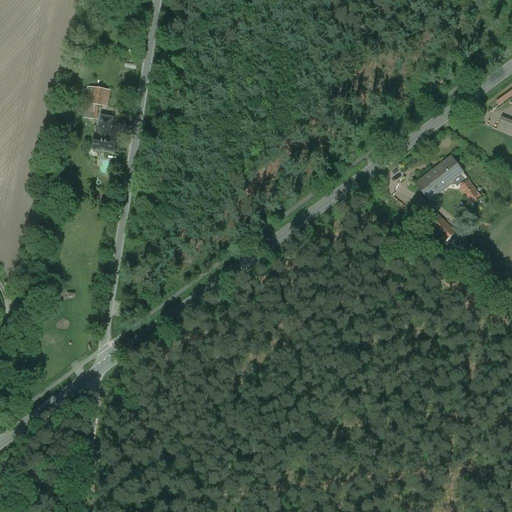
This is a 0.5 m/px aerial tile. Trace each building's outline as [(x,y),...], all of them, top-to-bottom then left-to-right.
[(106,89),(93,87),(90,103),(99,105),(101,96),(105,97),(106,89)] [(498,106),(511,96),(511,89),(495,101),(498,106)] [(109,118),(98,116),(95,134),(93,133),(90,150),(110,153),(113,137),(109,136),(109,133),(106,133),(109,118)] [(495,131),(511,135),(511,121),(499,118),(495,131)] [(447,159),(414,187),(427,203),(444,189),(440,184),(457,170),(447,159)] [(459,185),(468,178),(464,173),(455,180),(459,185)] [(479,197),(466,181),(457,188),(471,204),(479,197)] [(433,214),(419,201),(412,208),(427,221),(433,214)] [(458,227),(437,209),(433,214),(427,221),(448,239),(458,227)]
